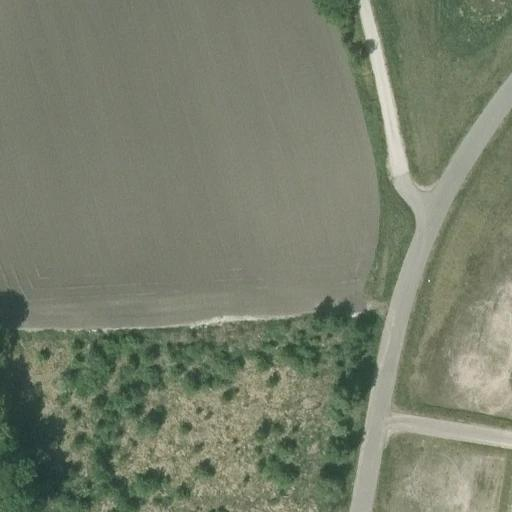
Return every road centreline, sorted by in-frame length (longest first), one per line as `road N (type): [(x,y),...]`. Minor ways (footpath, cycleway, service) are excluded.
road 1 (residential): [(372,417),(390,330),(428,226),(511,98)]
road 2 (track): [(428,226),(404,200),(353,0)]
road 3 (residential): [(372,417),(511,441)]
